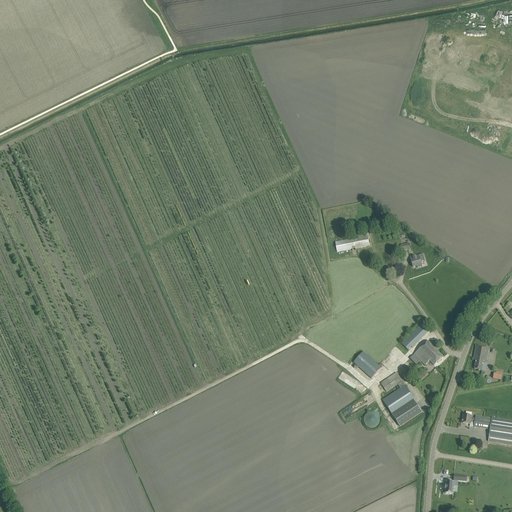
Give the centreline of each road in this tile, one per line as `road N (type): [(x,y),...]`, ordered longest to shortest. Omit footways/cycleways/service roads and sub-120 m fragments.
road 1 (track): [(62,462),(300,339),(369,383)]
road 2 (unclassified): [(427,511),(436,433),(464,357)]
